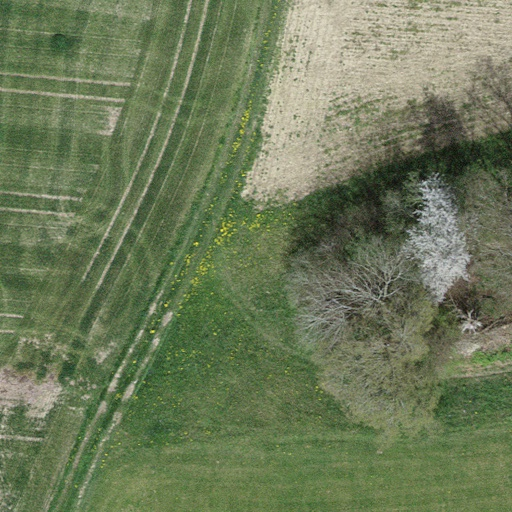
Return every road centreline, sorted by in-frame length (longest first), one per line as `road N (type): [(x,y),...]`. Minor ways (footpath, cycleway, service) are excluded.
road 1 (track): [(54,511),(81,435),(156,298),(208,180),(254,0)]
road 2 (track): [(511,361),(306,358),(200,341),(156,298)]
